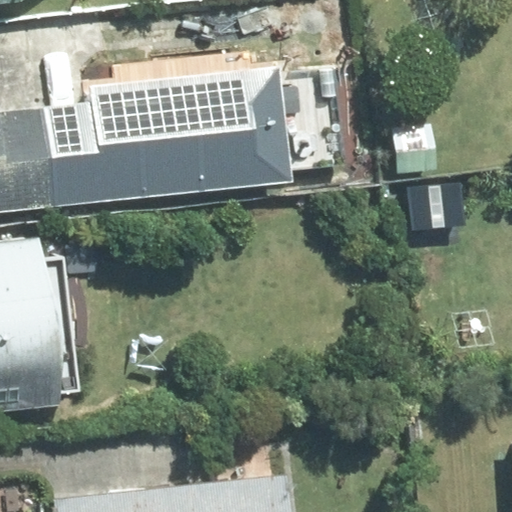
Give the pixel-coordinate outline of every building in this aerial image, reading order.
[(0,206),(274,176),(268,117),(287,114),(282,73),(263,74),(262,60),(77,81),(79,100),(0,108),(0,206)] [(0,399),(40,395),(23,231),(0,233),(0,399)] [(434,311),(403,315),(408,353),(439,348),(434,311)] [(501,511),(511,511),(511,430),(495,432),(501,511)] [(43,508),(43,511),(279,511),(275,469),(42,493),(43,508)]
